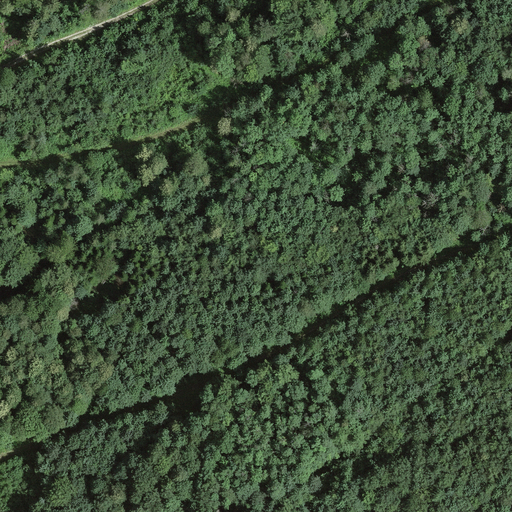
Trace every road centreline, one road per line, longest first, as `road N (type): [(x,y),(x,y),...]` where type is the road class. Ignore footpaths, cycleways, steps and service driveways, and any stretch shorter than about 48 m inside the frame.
road 1 (track): [(0,456),(239,367),(396,277),(511,233)]
road 2 (track): [(0,163),(94,151),(187,125),(453,0)]
road 3 (track): [(0,70),(153,0)]
